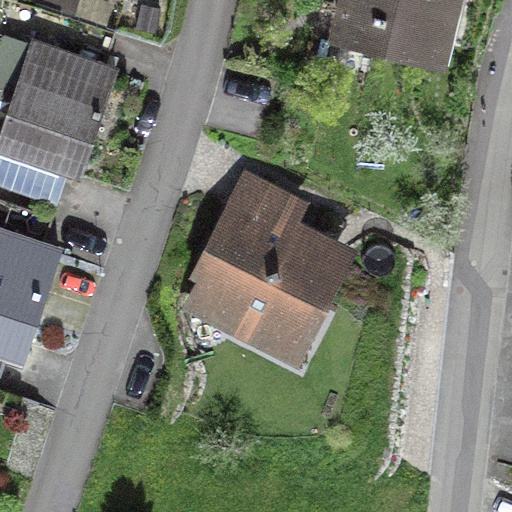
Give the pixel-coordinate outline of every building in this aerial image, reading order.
[(32,0),(33,2),(118,32),(121,0),(32,0)] [(467,0),(344,0),(336,43),(452,64),(467,0)] [(0,132),(0,144),(66,166),(103,171),(132,65),(35,40),(0,132)] [(66,166),(0,144),(0,188),(53,206),(66,166)] [(310,198),(247,169),(190,278),(199,282),(185,309),(305,368),(363,252),(338,236),(301,219),(310,198)] [(0,239),(39,252),(50,218),(0,201),(0,239)] [(39,252),(0,239),(0,367),(6,349),(23,355),(55,255),(39,252)]
